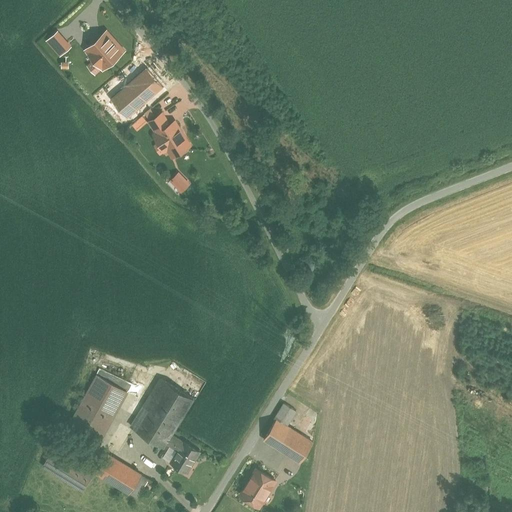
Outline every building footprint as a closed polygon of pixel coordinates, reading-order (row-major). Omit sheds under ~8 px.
[(124,50),(107,31),(87,49),(104,68),(124,50)] [(147,67),(112,99),(128,117),(163,86),(147,67)] [(163,86),(128,117),(133,123),(169,92),(163,86)] [(163,112),(150,121),(157,132),(170,124),(163,112)] [(157,132),(154,134),(160,142),(165,139),(169,146),(168,147),(173,155),(190,144),(183,133),(182,134),(174,121),(170,124),(157,132)] [(127,391),(98,375),(71,422),(101,439),(127,391)] [(161,378),(132,426),(164,446),(166,443),(166,442),(171,434),(194,398),(161,378)] [(276,420),(264,439),(278,448),(291,428),(287,425),(297,410),(285,403),(275,419),(276,420)] [(314,442),(291,428),(278,448),(301,462),(314,442)] [(200,451),(184,441),(184,442),(171,434),(166,442),(166,443),(178,450),(171,462),(187,472),(188,471),(192,465),(200,451)] [(98,467),(58,442),(44,465),(84,490),(95,472),(98,467)] [(142,474),(107,453),(98,467),(95,472),(130,493),(142,474)] [(281,476),(261,463),(250,480),(268,492),(270,493),(281,476)] [(142,474),(130,493),(137,498),(149,478),(142,474)] [(268,492),(250,480),(241,494),(260,506),(268,492)]
